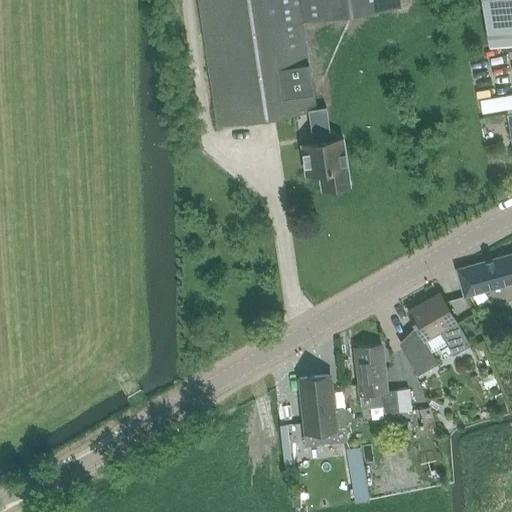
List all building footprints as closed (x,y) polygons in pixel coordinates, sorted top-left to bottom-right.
[(399,0),(198,0),(218,125),(308,111),(313,142),(302,144),(306,174),(320,172),(322,189),(350,185),(343,138),(331,140),(326,107),(316,109),(303,21),(400,6),(399,0)] [(511,0),(482,0),(490,46),(511,42),(511,0)] [(488,47),(473,48),(474,62),(489,60),(488,47)] [(465,296),(511,282),(511,253),(457,269),(465,296)] [(414,341),(402,348),(417,375),(438,363),(431,352),(448,342),(454,353),(469,344),(441,293),(408,312),(417,327),(410,334),(414,341)] [(355,347),(360,389),(357,389),(358,405),(363,405),(363,407),(383,406),(384,412),(411,409),(408,388),(387,390),(382,344),(355,347)] [(328,442),(348,440),(346,421),(336,422),(330,374),(304,377),(309,428),(326,426),(328,442)]
